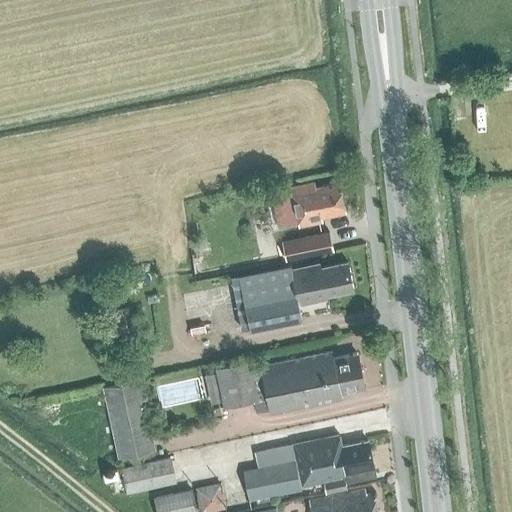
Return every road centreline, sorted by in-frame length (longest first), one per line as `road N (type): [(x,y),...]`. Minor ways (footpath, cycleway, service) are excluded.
road 1 (primary): [(434,511),(374,0)]
road 2 (track): [(0,433),(101,511)]
